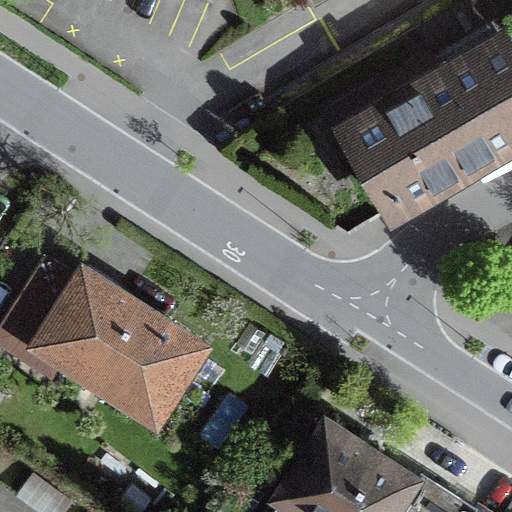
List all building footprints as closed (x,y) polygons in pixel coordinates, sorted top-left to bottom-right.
[(511,0),(462,0),(419,23),(436,54),(468,37),(511,13),(511,0)] [(511,13),(468,37),(507,107),(511,104),(511,13)] [(436,54),(332,111),(382,203),(511,132),(511,116),(507,107),(468,37),(436,54)] [(207,348),(71,264),(18,350),(154,434),(207,348)] [(417,479),(325,423),(271,511),(272,511),(484,511),(421,473),(417,479)]
